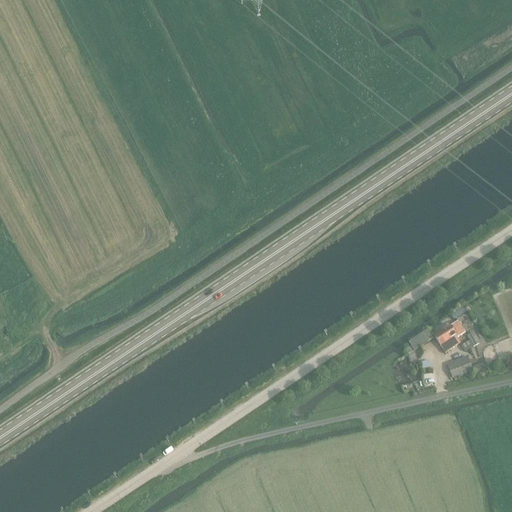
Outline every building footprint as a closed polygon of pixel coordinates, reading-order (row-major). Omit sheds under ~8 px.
[(463,306),(450,315),(454,321),(467,313),(463,306)] [(457,338),(461,336),(466,332),(462,326),(457,329),(454,324),(449,328),(447,325),(441,329),(443,332),(434,338),(445,354),(460,343),(457,338)] [(415,352),(433,340),(427,331),(409,343),(415,352)] [(465,352),(473,347),(480,343),(474,332),(467,336),(470,341),(461,346),(465,352)] [(467,356),(447,365),(453,380),(473,372),(467,356)] [(504,357),(494,361),(496,366),(505,363),(504,357)] [(484,364),(473,367),(475,374),(486,372),(484,364)]
